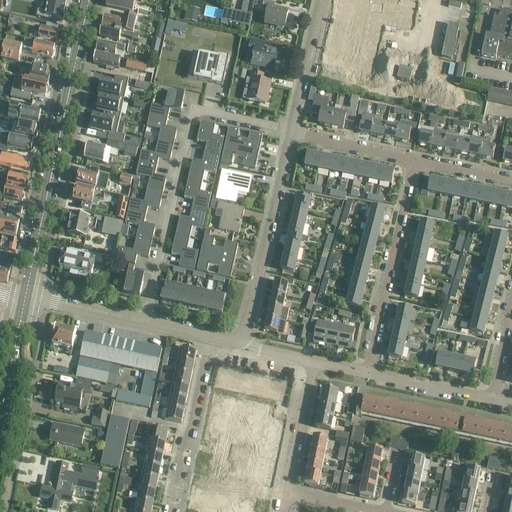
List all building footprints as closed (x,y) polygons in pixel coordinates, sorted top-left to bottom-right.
[(37,11),(36,18),(50,21),(50,19),(61,21),(66,1),(59,0),(47,0),(45,13),(37,11)] [(120,0),(107,0),(105,9),(132,15),(132,13),(135,13),(135,10),(133,10),(135,3),(120,0)] [(339,0),(326,63),(370,72),(380,22),(409,28),(415,0),(339,0)] [(267,9),(263,24),(283,28),(286,13),(274,10),(275,4),(263,2),(262,8),(267,9)] [(473,23),(477,7),(467,5),(463,21),(473,23)] [(147,13),(138,11),(136,17),(146,19),(147,13)] [(230,11),(227,23),(239,26),(247,28),(248,28),(251,16),(244,14),(242,14),(241,14),(240,13),(230,11)] [(185,12),(183,21),(196,23),(198,15),(185,12)] [(499,46),(496,58),(511,61),(511,14),(505,13),(504,18),(494,16),(489,36),(489,38),(495,39),(505,41),(503,47),(499,46)] [(104,17),(101,28),(133,35),(133,34),(137,35),(140,21),(136,20),(136,18),(124,15),(122,21),(104,17)] [(8,25),(7,26),(13,27),(23,29),(24,21),(9,18),(8,25)] [(452,53),(455,53),(456,54),(459,43),(456,42),(459,29),(457,29),(449,27),(442,58),(450,60),(452,53)] [(6,34),(6,35),(13,37),(13,36),(14,33),(14,32),(15,29),(13,29),(7,28),(6,34)] [(59,33),(35,28),(33,34),(39,35),(38,41),(56,46),(59,33)] [(101,28),(99,38),(119,43),(120,37),(137,41),(139,36),(133,35),(101,28)] [(495,61),(496,58),(499,46),(503,47),(505,41),(500,40),(495,39),(489,38),(485,37),(481,58),(495,61)] [(54,47),(24,41),(22,49),(33,51),(32,56),(51,60),(52,59),(54,58),(55,55),(53,53),(54,47)] [(265,44),(251,41),(246,41),(244,48),(249,49),(255,50),(251,66),(265,69),(265,67),(274,69),(277,54),(264,51),(265,44)] [(98,42),(95,54),(114,58),(115,58),(116,53),(123,54),(125,48),(98,42)] [(4,43),(0,60),(18,64),(22,46),(4,43)] [(150,53),(149,60),(156,62),(158,54),(150,53)] [(93,65),(94,65),(118,70),(120,59),(115,58),(114,58),(95,54),(93,65)] [(192,54),(187,79),(193,80),(210,84),(211,84),(213,78),(223,80),(229,56),(217,54),(216,57),(216,59),(199,55),(192,54)] [(144,79),(151,81),(154,67),(127,61),(125,70),(145,74),(144,79)] [(21,73),(20,79),(29,81),(29,80),(48,84),(51,71),(32,67),(30,75),(21,73)] [(399,68),(396,80),(409,83),(412,71),(399,68)] [(237,78),(237,80),(244,81),(246,72),(239,70),(238,71),(238,72),(237,77),(237,78)] [(263,77),(248,74),(247,80),(252,81),(247,102),(266,106),(268,97),(266,96),(268,84),(262,83),(263,77)] [(29,103),(31,96),(45,99),(48,86),(29,81),(20,79),(15,78),(10,99),(29,103)] [(98,87),(96,93),(99,93),(98,95),(103,96),(120,100),(123,101),(128,81),(115,78),(113,85),(101,82),(100,87),(98,87)] [(489,93),(487,102),(490,103),(492,103),(495,91),(489,90),(489,93)] [(495,91),(492,103),(499,105),(501,92),(495,91)] [(501,92),(499,105),(505,106),(508,94),(501,92)] [(151,106),(149,115),(167,119),(169,111),(180,113),(184,97),(168,93),(165,109),(151,106)] [(97,100),(95,107),(97,107),(97,111),(107,114),(106,120),(119,123),(123,103),(120,103),(120,100),(103,96),(103,97),(103,99),(100,98),(99,101),(97,100)] [(320,117),(319,123),(318,126),(330,128),(334,113),(327,111),(329,100),(315,97),(311,115),(320,117)] [(334,113),(330,128),(342,131),(344,123),(353,124),(358,99),(352,98),(351,98),(349,106),(351,106),(350,110),(342,109),(341,114),(334,113)] [(360,102),(357,117),(365,118),(368,104),(360,102)] [(10,106),(8,119),(17,121),(18,119),(20,119),(19,122),(38,126),(38,124),(40,122),(39,119),(41,113),(22,109),(22,111),(19,110),(20,108),(15,107),(10,106)] [(149,115),(146,128),(160,131),(157,143),(173,147),(176,131),(165,128),(167,119),(149,115)] [(90,122),(88,128),(91,129),(90,130),(108,134),(107,141),(123,145),(124,137),(116,135),(118,123),(119,123),(106,120),(93,117),(93,118),(92,123),(90,122)] [(373,123),(371,136),(383,139),(386,126),(380,125),(381,119),(375,118),(374,123),(373,123)] [(9,121),(6,135),(12,136),(33,141),(34,140),(36,139),(37,135),(35,133),(36,128),(15,123),(15,122),(9,121)] [(358,134),(371,136),(373,123),(361,121),(358,134)] [(200,123),(196,143),(197,143),(197,142),(206,144),(204,154),(219,157),(223,138),(223,139),(212,136),(214,127),(215,127),(215,126),(200,123)] [(386,126),(383,139),(395,141),(398,128),(399,125),(393,124),(393,127),(386,126)] [(398,128),(395,141),(408,144),(411,131),(398,128)] [(418,146),(430,149),(433,136),(434,131),(418,128),(417,136),(420,136),(418,146)] [(228,129),(224,146),(258,153),(262,137),(249,134),(248,134),(249,134),(247,141),(237,139),(238,132),(239,131),(228,129)] [(0,152),(7,154),(8,149),(13,151),(31,155),(31,153),(33,153),(34,149),(32,148),(34,142),(34,141),(16,138),(0,134),(0,152)] [(433,136),(430,149),(442,151),(445,138),(433,136)] [(445,138),(442,151),(455,154),(458,141),(445,138)] [(470,143),(467,156),(479,159),(483,141),(471,138),(470,143)] [(483,141),(479,159),(492,162),(495,148),(489,147),(490,141),(483,139),(483,141)] [(458,141),(455,154),(467,156),(470,143),(458,141)] [(106,150),(124,154),(123,156),(135,159),(135,156),(137,149),(107,142),(105,149),(87,145),(85,152),(83,154),(82,157),(84,159),(83,160),(102,165),(106,150)] [(141,152),(138,164),(156,168),(158,160),(169,162),(171,157),(173,147),(157,143),(155,155),(141,152)] [(220,162),(220,166),(227,168),(228,164),(231,165),(231,164),(232,157),(243,160),(243,162),(242,166),(241,166),(241,167),(245,168),(252,170),(254,170),(258,153),(224,146),(220,162)] [(505,150),(504,153),(502,164),(511,165),(511,148),(511,152),(505,150)] [(192,161),(188,180),(202,183),(204,173),(214,176),(215,176),(219,157),(204,154),(202,163),(192,161),(193,161),(192,161)] [(0,168),(11,171),(28,175),(31,162),(13,159),(10,158),(0,155),(0,168)] [(304,167),(317,170),(320,157),(307,155),(304,167)] [(320,157),(317,170),(328,172),(331,160),(320,157)] [(331,160),(328,172),(341,175),(345,163),(331,160)] [(345,163),(341,175),(352,177),(356,165),(345,163)] [(138,164),(136,176),(149,179),(146,191),(162,195),(163,191),(166,179),(154,176),(156,168),(138,164)] [(356,165),(352,177),(366,180),(368,168),(356,165)] [(368,168),(366,180),(379,183),(381,170),(368,168)] [(381,170),(379,183),(391,185),(394,173),(381,170)] [(94,188),(94,191),(105,193),(110,176),(99,174),(99,176),(85,173),(84,177),(79,176),(79,177),(76,179),(76,181),(78,183),(77,184),(94,188)] [(212,201),(211,203),(212,203),(225,206),(225,204),(225,202),(235,204),(237,193),(247,195),(250,180),(221,173),(216,199),(215,199),(213,198),(212,198),(212,201)] [(9,175),(6,187),(24,192),(24,191),(26,190),(27,186),(26,184),(27,180),(9,175)] [(119,187),(129,189),(132,178),(121,175),(119,187)] [(188,180),(183,199),(184,199),(193,201),(191,210),(206,214),(211,195),(210,195),(199,193),(202,183),(188,180)] [(428,194),(440,196),(441,183),(430,180),(429,186),(423,185),(420,197),(427,198),(428,194)] [(441,183),(440,196),(452,199),(455,186),(441,183)] [(455,186),(452,199),(464,201),(466,188),(455,186)] [(24,192),(6,187),(5,187),(3,199),(21,204),(21,203),(24,202),(25,198),(23,196),(24,192)] [(72,199),(73,200),(73,202),(82,205),(81,210),(89,212),(90,207),(92,207),(95,193),(105,195),(105,193),(94,191),(94,192),(76,188),(75,195),(73,196),(72,199)] [(330,191),(329,197),(337,199),(337,198),(338,193),(339,188),(337,188),(336,192),(330,191)] [(466,188),(464,201),(477,204),(479,191),(466,188)] [(130,201),(128,213),(142,216),(145,217),(147,208),(158,211),(162,195),(146,191),(144,204),(130,201)] [(479,191),(477,204),(487,206),(491,193),(479,191)] [(491,193),(487,206),(500,209),(503,196),(491,193)] [(511,197),(503,196),(500,209),(511,211),(511,197)] [(297,198),(294,211),(307,214),(310,201),(297,198)] [(346,202),(343,211),(349,213),(352,203),(346,202)] [(0,209),(8,211),(9,207),(8,207),(9,205),(0,203),(0,209)] [(212,203),(210,210),(216,211),(222,213),(220,219),(218,231),(238,236),(244,210),(225,206),(212,203)] [(9,207),(8,211),(8,213),(20,215),(22,210),(9,207)] [(371,209),(368,221),(381,224),(384,212),(371,209)] [(179,217),(175,237),(189,240),(191,229),(202,231),(202,232),(206,214),(191,210),(189,220),(180,218),(180,217),(179,217)] [(294,211),(291,224),(304,226),(307,214),(294,211)] [(343,211),(340,223),(345,224),(349,213),(343,211)] [(125,224),(125,225),(138,228),(136,240),(151,243),(153,237),(155,227),(143,225),(145,217),(142,216),(128,213),(125,224)] [(6,218),(2,237),(15,240),(19,221),(13,219),(14,217),(9,216),(9,218),(6,218)] [(88,230),(95,231),(96,222),(90,221),(90,220),(71,216),(69,226),(67,235),(86,239),(88,230)] [(106,220),(104,233),(120,236),(121,231),(122,224),(106,220)] [(498,223),(497,228),(505,230),(506,224),(501,223),(501,220),(499,220),(498,223)] [(368,221),(365,233),(378,236),(381,224),(368,221)] [(291,224),(289,234),(302,237),(304,226),(291,224)] [(420,224),(418,235),(431,237),(433,226),(420,224)] [(469,229),(466,240),(472,241),(475,231),(469,229)] [(365,233),(362,245),(374,249),(378,236),(365,233)] [(289,234),(286,246),(299,249),(300,244),(307,245),(308,239),(302,237),(289,234)] [(418,235),(415,248),(428,251),(431,237),(418,235)] [(485,239),(483,245),(504,251),(507,238),(494,235),(493,241),(485,239)] [(174,239),(171,256),(180,258),(178,266),(184,268),(191,270),(194,270),(198,253),(197,253),(187,251),(189,240),(175,237),(174,239)] [(458,237),(456,244),(462,246),(464,238),(458,237)] [(203,239),(200,255),(234,263),(237,246),(224,243),(224,244),(223,251),(212,248),(214,241),(208,239),(203,238),(203,239)] [(335,239),(333,247),(338,248),(341,240),(335,239)] [(119,249),(116,261),(134,265),(136,257),(148,259),(151,243),(136,240),(133,252),(119,249)] [(466,240),(462,253),(468,255),(472,241),(466,240)] [(454,252),(459,254),(462,246),(456,244),(454,252)] [(362,245),(359,257),(371,261),(374,249),(362,245)] [(485,260),(488,260),(501,263),(504,251),(483,245),(482,252),(486,253),(485,260)] [(286,246),(283,261),(296,263),(299,249),(286,246)] [(415,248),(412,261),(425,263),(431,265),(434,252),(428,251),(415,248)] [(59,269),(79,274),(92,277),(95,263),(103,265),(105,258),(82,252),(81,256),(70,254),(69,257),(62,255),(59,269)] [(196,271),(198,272),(203,273),(204,273),(207,274),(207,273),(206,273),(208,266),(219,269),(217,275),(217,276),(217,275),(217,276),(223,278),(230,279),(234,263),(200,255),(196,271)] [(322,255),(318,267),(324,268),(327,256),(322,255)] [(451,261),(449,266),(455,268),(457,263),(458,258),(451,256),(450,261),(451,261)] [(359,257),(356,270),(368,273),(371,261),(359,257)] [(461,257),(459,265),(464,266),(467,259),(461,257)] [(488,260),(485,272),(498,275),(501,263),(488,260)] [(293,275),(296,263),(283,261),(280,272),(293,275)] [(412,261),(410,272),(423,275),(425,263),(412,261)] [(1,265),(0,270),(0,283),(6,285),(10,267),(7,266),(7,264),(3,263),(2,265),(1,265)] [(328,263),(325,271),(331,273),(334,264),(328,263)] [(446,276),(452,278),(455,268),(449,266),(445,265),(441,264),(440,266),(449,269),(446,276)] [(459,265),(455,278),(461,279),(464,266),(459,265)] [(315,280),(320,281),(324,268),(318,267),(315,280)] [(354,276),(353,281),(365,285),(368,273),(356,270),(349,268),(347,275),(354,276)] [(482,285),(495,288),(498,275),(485,272),(479,270),(478,276),(476,283),(482,285)] [(410,272),(407,285),(420,288),(423,275),(410,272)] [(139,298),(143,278),(127,275),(123,294),(139,298)] [(455,278),(452,289),(457,291),(461,279),(455,278)] [(275,283),(272,295),(285,299),(288,286),(292,287),(293,282),(281,279),(280,284),(275,283)] [(323,279),(320,287),(326,289),(329,281),(323,279)] [(353,281),(350,293),(362,297),(365,285),(353,281)] [(171,305),(175,285),(175,287),(165,285),(161,302),(171,305)] [(181,307),(185,287),(175,285),(171,305),(181,307)] [(417,300),(420,288),(407,285),(404,298),(417,300)] [(444,285),(441,293),(447,295),(450,286),(444,285)] [(482,285),(479,296),(492,298),(495,288),(482,285)] [(185,290),(186,287),(185,287),(181,307),(191,309),(195,289),(194,292),(185,290)] [(201,311),(205,292),(195,289),(191,309),(201,311)] [(205,294),(206,292),(205,292),(201,311),(211,314),(215,296),(205,294)] [(358,310),(362,297),(350,293),(346,307),(358,310)] [(272,295),(269,307),(282,310),(285,299),(272,295)] [(221,316),(225,299),(215,296),(211,314),(221,316)] [(479,296),(476,309),(489,312),(492,298),(479,296)] [(447,305),(444,313),(450,315),(452,307),(447,305)] [(269,307),(267,320),(280,323),(280,322),(282,310),(269,307)] [(399,309),(396,321),(409,324),(411,311),(399,309)] [(476,309),(473,320),(485,325),(489,312),(476,309)] [(442,321),(442,322),(448,323),(450,315),(444,313),(442,321)] [(264,332),(277,335),(283,336),(286,323),(280,322),(280,323),(267,320),(264,332)] [(482,336),(485,325),(473,320),(470,333),(482,336)] [(307,337),(308,337),(313,338),(312,342),(313,342),(312,344),(317,345),(318,343),(325,345),(329,325),(311,321),(307,337)] [(396,321),(394,333),(406,336),(409,324),(396,321)] [(329,325),(325,345),(325,346),(330,347),(330,346),(337,347),(340,327),(329,325)] [(298,339),(304,340),(304,341),(307,329),(306,328),(301,327),(298,339)] [(340,327),(337,347),(337,349),(342,350),(342,348),(350,350),(352,343),(354,330),(340,327)] [(435,337),(437,329),(432,327),(430,331),(429,336),(435,337)] [(51,345),(72,350),(73,345),(75,346),(77,339),(74,339),(76,332),(55,328),(51,345)] [(394,333),(391,345),(403,349),(406,336),(394,333)] [(110,366),(115,367),(124,369),(145,374),(140,396),(117,392),(115,403),(148,410),(155,376),(156,376),(161,351),(85,334),(79,359),(80,359),(75,379),(105,385),(110,366)] [(401,361),(403,349),(391,345),(388,358),(401,361)] [(179,349),(177,360),(194,363),(196,352),(179,349)] [(435,368),(448,371),(450,358),(438,356),(435,368)] [(450,358),(448,371),(459,373),(462,361),(450,358)] [(177,360),(174,372),(191,375),(194,363),(177,360)] [(462,361),(459,373),(472,376),(475,363),(462,361)] [(174,372),(172,385),(188,389),(191,375),(174,372)] [(67,388),(68,387),(59,385),(55,405),(63,406),(62,410),(78,413),(82,395),(89,396),(92,384),(76,381),(74,389),(67,388)] [(323,390),(320,403),(336,406),(339,393),(345,395),(347,387),(330,384),(329,391),(323,390)] [(172,385),(169,397),(186,401),(188,389),(172,385)] [(350,396),(347,409),(353,410),(356,397),(350,396)] [(169,397),(167,408),(184,412),(186,401),(169,397)] [(361,415),(373,417),(376,401),(364,399),(362,407),(357,406),(355,417),(361,418),(361,415)] [(376,401),(373,417),(386,420),(389,404),(376,401)] [(320,403),(317,416),(333,419),(336,406),(320,403)] [(389,404),(386,420),(400,423),(403,407),(389,404)] [(403,407),(400,423),(412,425),(416,409),(403,407)] [(167,408),(164,422),(181,425),(184,412),(167,408)] [(416,409),(412,425),(427,428),(430,412),(416,409)] [(91,428),(107,431),(110,414),(99,411),(97,419),(93,418),(91,428)] [(430,412),(427,428),(443,432),(446,416),(430,412)] [(330,433),(333,419),(317,416),(315,429),(330,433)] [(446,416),(443,432),(456,434),(460,418),(446,416)] [(256,511),(257,509),(260,510),(262,501),(259,500),(261,487),(264,488),(266,479),(263,478),(266,464),(269,465),(270,459),(272,449),(269,448),(273,430),(261,427),(261,424),(248,421),(248,422),(239,420),(239,419),(226,417),(226,420),(215,417),(211,436),(208,436),(205,452),(207,452),(205,466),(202,465),(200,474),(203,475),(200,488),(197,487),(195,496),(198,497),(195,510),(192,510),(192,511),(256,511)] [(100,467),(117,471),(118,471),(129,422),(110,418),(100,467)] [(462,436),(475,439),(478,422),(466,419),(462,436)] [(131,422),(128,438),(133,439),(134,435),(135,435),(137,424),(131,422)] [(478,422),(475,439),(489,441),(492,425),(478,422)] [(492,425),(489,441),(504,445),(508,428),(492,425)] [(84,433),(53,426),(49,443),(80,450),(84,433)] [(353,428),(350,442),(361,444),(364,431),(353,428)] [(151,429),(148,442),(165,445),(168,433),(151,429)] [(98,431),(97,438),(104,440),(105,433),(98,431)] [(334,439),(347,441),(348,435),(336,433),(334,439)] [(313,438),(311,450),(324,452),(327,440),(313,438)] [(391,438),(389,449),(388,450),(394,451),(397,439),(391,438)] [(334,439),(334,443),(341,445),(340,449),(345,450),(347,441),(334,439)] [(397,439),(394,451),(400,452),(402,441),(397,439)] [(402,441),(400,452),(406,454),(408,442),(402,441)] [(148,442),(146,452),(163,455),(165,445),(148,442)] [(369,449),(366,461),(380,464),(382,452),(369,449)] [(311,450),(308,461),(322,464),(324,452),(311,450)] [(452,451),(450,462),(450,463),(457,464),(459,452),(452,451)] [(146,452),(143,464),(160,467),(163,455),(146,452)] [(124,454),(123,462),(140,465),(141,461),(139,461),(139,463),(135,462),(135,460),(129,459),(129,458),(128,457),(129,455),(124,454)] [(411,458),(408,470),(422,472),(425,460),(411,458)] [(489,458),(486,470),(492,471),(494,459),(489,458)] [(494,459),(492,471),(498,472),(500,461),(494,459)] [(308,461),(306,473),(319,476),(322,464),(308,461)] [(366,461),(364,473),(378,475),(380,464),(366,461)] [(500,461),(498,472),(504,474),(506,462),(500,461)] [(123,462),(121,469),(122,469),(127,470),(127,469),(139,472),(140,465),(123,462)] [(143,464),(141,476),(158,480),(160,467),(143,464)] [(42,489),(40,499),(48,501),(46,511),(50,511),(57,511),(60,503),(62,504),(70,506),(74,488),(95,493),(98,480),(96,480),(97,477),(98,478),(99,471),(82,467),(81,474),(83,475),(82,477),(65,473),(66,468),(56,465),(51,488),(48,488),(48,490),(42,489)] [(466,469),(463,481),(477,484),(480,472),(466,469)] [(408,470),(406,481),(420,484),(422,472),(408,470)] [(317,488),(319,476),(306,473),(304,485),(317,488)] [(364,473),(361,484),(375,487),(378,475),(364,473)] [(141,476),(138,489),(155,493),(158,480),(141,476)] [(119,478),(118,486),(123,487),(126,488),(126,487),(123,486),(124,479),(120,478),(119,478)] [(406,481),(403,493),(417,496),(420,484),(406,481)] [(463,481),(461,493),(475,496),(477,484),(463,481)] [(373,499),(375,487),(361,484),(359,496),(373,499)] [(118,486),(116,493),(121,494),(122,489),(126,490),(126,488),(123,487),(118,486)] [(138,489),(136,500),(153,504),(155,493),(138,489)] [(455,504),(472,507),(475,496),(461,493),(457,492),(455,504)] [(424,497),(417,496),(403,493),(401,505),(415,508),(416,502),(423,503),(424,497)] [(428,511),(434,511),(437,500),(431,498),(428,511)] [(136,500),(133,511),(151,511),(153,504),(136,500)] [(439,501),(437,511),(443,511),(445,502),(439,501)] [(511,511),(511,503),(505,502),(502,511),(511,511)]
